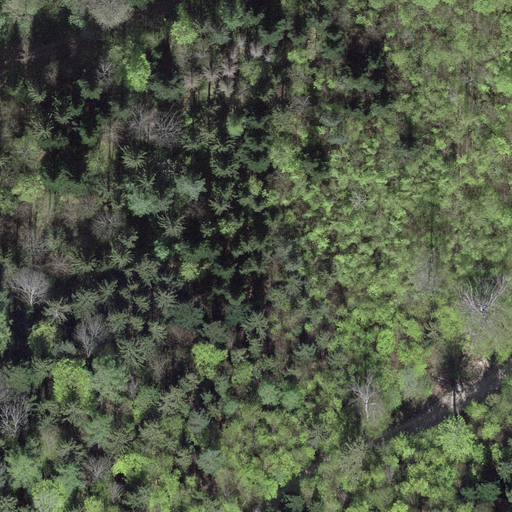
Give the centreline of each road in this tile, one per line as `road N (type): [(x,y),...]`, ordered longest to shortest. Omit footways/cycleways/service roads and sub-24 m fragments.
road 1 (track): [(511,368),(438,413),(348,451),(257,511)]
road 2 (track): [(0,53),(141,18),(165,0)]
